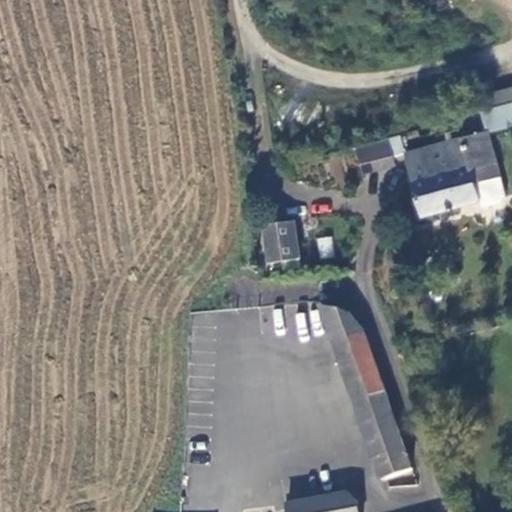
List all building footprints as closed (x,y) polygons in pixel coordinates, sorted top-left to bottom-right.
[(511,96),(498,100),(501,115),(511,112),(511,96)] [(486,136),(511,130),(511,112),(501,115),(482,119),(486,136)] [(486,136),(404,157),(421,221),(479,207),(475,188),(499,182),(486,136)] [(392,166),(387,140),(354,148),(359,173),(392,166)] [(499,182),(475,188),(479,207),(481,213),(498,209),(504,201),(499,182)] [(297,265),(290,227),(262,231),(269,269),(297,265)] [(319,259),(334,257),(331,236),(316,237),(319,259)] [(317,312),(380,483),(412,473),(361,340),(337,314),(317,312)] [(347,498),(286,509),(286,511),(358,511),(357,503),(347,498)]
